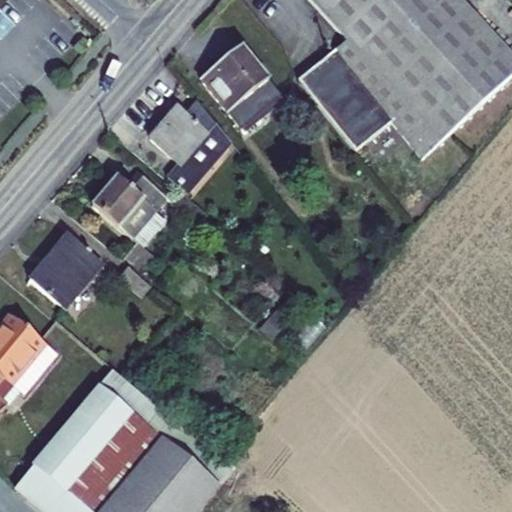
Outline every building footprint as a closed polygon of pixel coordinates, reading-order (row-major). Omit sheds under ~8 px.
[(511,58),(457,0),(306,0),(346,43),(343,47),(429,153),(511,77),(511,58)] [(429,153),(343,47),(297,85),(354,154),(391,126),(420,162),(429,153)] [(198,83),(239,133),(279,99),(240,49),(198,83)] [(177,168),(164,184),(178,196),(183,200),(230,146),(196,103),(183,117),(176,112),(149,143),(177,168)] [(382,158),(398,179),(418,163),(403,143),(382,158)] [(363,150),(370,157),(377,151),(372,144),(363,150)] [(377,151),(370,157),(374,162),(381,156),(377,151)] [(91,211),(135,246),(142,251),(165,225),(155,215),(166,202),(136,178),(125,190),(115,183),(91,211)] [(196,228),(205,219),(183,200),(178,196),(170,206),(196,228)] [(45,273),(71,243),(66,239),(41,270),(45,273)] [(101,267),(71,243),(45,273),(41,270),(29,284),(63,312),(101,267)] [(249,251),(258,260),(266,253),(257,243),(249,251)] [(142,251),(135,246),(128,255),(141,266),(153,276),(162,267),(142,251)] [(141,266),(128,255),(122,261),(136,272),(141,266)] [(140,301),(149,291),(126,271),(117,281),(140,301)] [(0,411),(16,393),(10,387),(21,375),(33,384),(55,356),(9,319),(0,330),(0,411)] [(291,340),(305,351),(324,329),(311,319),(291,340)] [(199,511),(230,476),(111,374),(14,491),(38,511),(199,511)] [(10,387),(16,393),(22,397),(33,384),(21,375),(10,387)]
